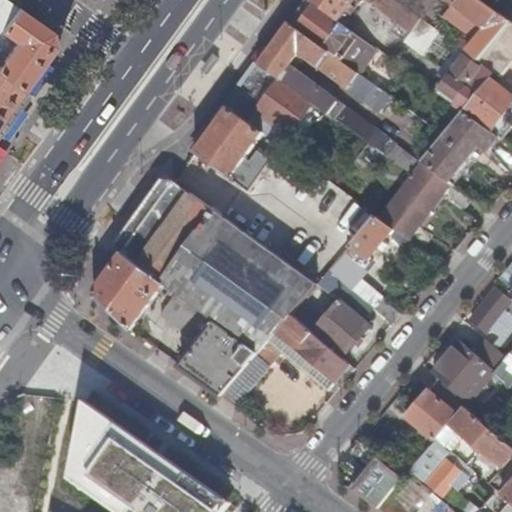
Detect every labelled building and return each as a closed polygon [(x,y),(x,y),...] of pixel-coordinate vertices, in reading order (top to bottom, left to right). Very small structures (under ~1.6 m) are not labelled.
[(0,0),(0,74),(23,91),(55,47),(53,32),(7,0),(0,0)] [(311,0),(305,0),(289,24),(295,28),(314,2),(311,0)] [(311,0),(314,2),(340,21),(347,11),(351,14),(360,0),(368,0),(413,32),(407,40),(422,50),(436,30),(395,0),(311,0)] [(446,0),(465,13),(461,19),(472,26),(475,22),(474,27),(481,32),(486,29),(487,30),(469,53),(480,61),(511,22),(481,0),(446,0)] [(314,2),(295,28),(389,97),(408,71),(340,21),(314,2)] [(483,63),(496,72),(500,75),(511,60),(511,22),(480,61),(483,63)] [(289,24),(259,65),(261,66),(280,80),(313,104),(383,154),(391,142),(290,68),(299,55),(379,113),(391,97),(389,97),(295,28),(289,24)] [(454,104),(464,111),(490,79),(496,72),(483,63),(480,67),(464,56),(441,88),(457,100),(454,104)] [(261,66),(256,71),(270,80),(255,101),(261,107),(280,80),(261,66)] [(256,71),(228,108),(263,134),(270,139),(278,127),(291,136),(313,104),(280,80),(261,107),(255,101),(270,80),(256,71)] [(0,122),(23,91),(0,74),(0,122)] [(490,132),(498,137),(502,141),(511,129),(499,120),(511,103),(511,95),(490,79),(464,111),(490,132)] [(228,108),(195,152),(230,177),(263,134),(228,108)] [(421,163),(426,166),(447,182),(478,147),(485,153),(498,137),(490,132),(464,111),(421,163)] [(391,142),(383,154),(386,155),(395,145),(391,142)] [(395,145),(386,155),(391,158),(399,147),(395,145)] [(412,174),(420,162),(403,150),(394,162),(412,174)] [(393,229),(427,254),(437,241),(417,224),(441,194),(462,211),(472,200),(447,182),(426,166),(380,220),(393,229)] [(216,322),(260,353),(292,315),(295,312),(310,293),(317,285),(175,181),(122,253),(164,284),(196,307),(216,322)] [(375,216),(346,250),(353,256),(356,252),(366,260),(393,229),(380,220),(375,216)] [(346,250),(329,271),(337,278),(355,257),(353,256),(346,250)] [(94,292),(130,330),(164,284),(122,253),(94,292)] [(340,299),(350,288),(337,278),(329,271),(320,282),(340,299)] [(511,331),(507,337),(511,341),(511,300),(511,301),(496,289),(471,321),(487,333),(505,310),(511,315),(511,331)] [(310,293),(295,312),(304,320),(319,301),(310,293)] [(371,306),(393,325),(401,315),(379,296),(371,306)] [(370,324),(340,299),(315,329),(344,355),(370,324)] [(179,330),(198,344),(199,345),(216,322),(196,307),(179,330)] [(260,353),(223,397),(233,404),(281,349),(277,345),(283,338),(342,386),(355,369),(292,315),(260,353)] [(198,344),(181,367),(223,397),(260,353),(216,322),(199,345),(198,344)] [(462,342),(434,374),(439,378),(469,402),(469,401),(462,394),(485,367),(494,374),(508,357),(487,339),(475,353),(462,342)] [(511,352),(508,357),(494,374),(509,387),(511,384),(511,352)] [(462,394),(469,401),(494,374),(485,367),(462,394)] [(469,402),(439,378),(406,417),(435,442),(437,439),(464,407),(469,402)] [(234,511),(238,508),(86,401),(71,477),(119,511),(234,511)] [(435,442),(412,468),(411,470),(441,496),(450,487),(456,492),(469,478),(446,457),(449,453),(444,449),(452,440),(447,436),(454,427),(503,469),(511,458),(511,483),(502,496),(510,503),(502,511),(511,511),(511,448),(464,407),(437,439),(435,442)] [(359,441),(353,449),(365,459),(372,451),(359,441)] [(399,457),(391,467),(403,478),(409,472),(411,470),(412,468),(399,457)] [(380,459),(353,491),(378,509),(386,499),(403,478),(391,467),(380,459)] [(404,511),(386,499),(378,509),(382,511),(404,511)]
